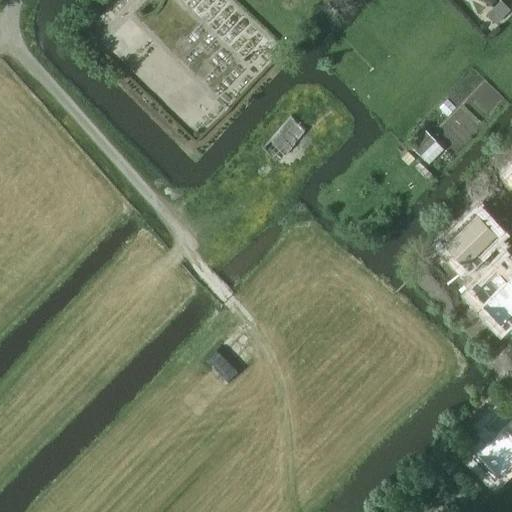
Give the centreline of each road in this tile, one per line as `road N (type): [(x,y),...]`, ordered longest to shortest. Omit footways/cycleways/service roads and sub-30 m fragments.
road 1 (track): [(188,246),(20,57),(4,7),(11,0)]
road 2 (track): [(188,246),(0,440)]
road 3 (track): [(284,448),(286,398),(269,353),(188,246)]
road 4 (track): [(250,511),(284,448),(293,511)]
